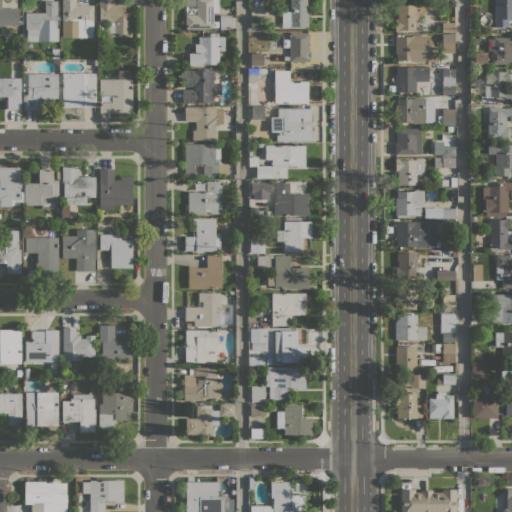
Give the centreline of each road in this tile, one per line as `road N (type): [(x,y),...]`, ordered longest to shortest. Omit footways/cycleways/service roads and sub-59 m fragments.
road 1 (tertiary): [(511,457),(0,458)]
road 2 (primary): [(352,511),(351,0)]
road 3 (residential): [(154,511),(154,0)]
road 4 (residential): [(154,140),(0,139)]
road 5 (residential): [(153,297),(0,298)]
